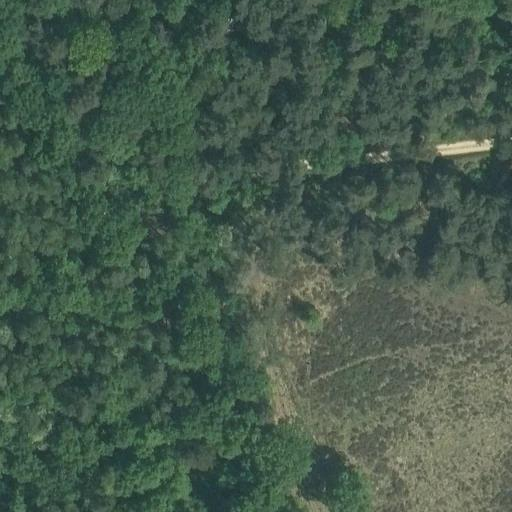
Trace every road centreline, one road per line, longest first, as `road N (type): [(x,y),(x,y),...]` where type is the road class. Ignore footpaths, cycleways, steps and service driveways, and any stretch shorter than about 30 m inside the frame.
road 1 (track): [(511,130),(227,170),(0,255)]
road 2 (track): [(227,170),(227,276),(324,511)]
